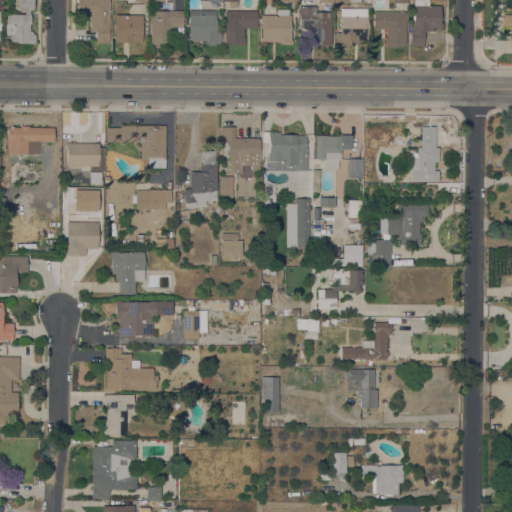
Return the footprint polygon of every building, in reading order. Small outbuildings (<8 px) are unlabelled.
[(33,0),(33,9),(29,9),(29,14),(30,14),(30,23),(29,23),(29,31),(32,31),(32,34),(35,34),(35,43),(9,43),(9,34),(5,34),(5,23),(6,23),(6,14),(17,14),(17,0),(33,0)] [(109,0),(109,44),(106,44),(106,43),(97,42),(97,44),(95,44),(95,31),(89,31),(89,14),(77,14),(77,0),(109,0)] [(318,0),(333,0),(333,2),(332,2),(331,43),(325,43),(325,45),(320,45),(320,43),(312,43),(312,27),(299,27),(300,14),(298,14),(299,5),(318,6),(318,1),(318,0)] [(428,0),(428,5),(440,5),(439,22),(443,22),(443,29),(435,29),(435,30),(424,30),(424,46),(409,45),(410,21),(413,21),(413,0),(428,0)] [(338,27),(340,17),(340,8),(369,8),(369,41),(350,41),(350,45),(335,45),(335,32),(339,32),(338,27)] [(288,9),(288,14),(290,14),(290,37),(293,37),(293,44),(279,44),(280,41),(261,41),(261,14),(276,14),(276,9),(288,9)] [(182,10),(182,26),(169,26),(169,42),(161,42),(161,44),(151,44),(151,42),(150,42),(150,10),(182,10)] [(215,18),(216,26),(215,31),(220,31),(220,45),(205,44),(205,40),(194,40),(194,38),(188,38),(188,33),(187,25),(188,19),(188,10),(215,10),(215,18)] [(257,10),(256,27),(243,27),(243,37),(244,37),(244,45),(232,45),(232,42),(224,42),(224,10),(257,10)] [(406,11),(405,44),(397,43),(397,46),(385,46),(385,38),(386,38),(386,29),(373,28),(373,11),(406,11)] [(142,14),(141,42),(113,42),(114,14),(142,14)] [(511,25),(503,25),(503,14),(511,14),(511,25)] [(20,127),(20,125),(28,125),(28,127),(54,127),(53,141),(40,141),(40,154),(6,153),(7,126),(20,127)] [(165,125),(165,167),(147,167),(147,159),(140,159),(140,142),(135,142),(135,141),(106,141),(106,127),(119,127),(119,125),(165,125)] [(411,181),(411,157),(416,157),(417,146),(420,146),(420,125),(435,125),(435,146),(438,146),(438,162),(434,162),(434,170),(438,170),(438,181),(411,181)] [(259,137),(259,169),(251,169),(251,164),(241,164),(241,172),(225,172),(225,159),(227,159),(227,140),(221,140),(221,126),(235,126),(235,137),(259,137)] [(268,170),(268,137),(265,137),(265,134),(269,134),(269,131),(280,131),(280,134),(305,134),(305,148),(306,148),(306,170),(268,170)] [(350,135),(350,148),(341,148),(340,159),(335,159),(335,168),(323,168),(323,159),(315,159),(315,134),(350,135)] [(98,142),(98,165),(66,165),(66,142),(98,142)] [(189,171),(199,171),(199,164),(201,164),(201,150),(215,150),(215,164),(216,164),(216,200),(205,200),(205,205),(186,208),(183,189),(189,188),(189,171)] [(361,158),(361,171),(348,171),(348,158),(361,158)] [(232,176),(232,201),(220,201),(219,176),(232,176)] [(264,194),(264,184),(262,180),(265,179),(266,183),(270,184),(275,185),(275,194),(264,194)] [(170,190),(170,209),(135,209),(135,190),(170,190)] [(273,194),(273,205),(265,205),(265,194),(273,194)] [(309,237),(295,237),(294,215),(286,215),(286,203),(294,203),(294,198),(308,197),(309,237)] [(359,200),(359,217),(346,216),(346,199),(359,200)] [(379,217),(397,217),(397,204),(427,204),(427,216),(420,216),(420,221),(418,221),(418,233),(420,233),(420,244),(396,244),(396,234),(389,234),(389,239),(390,239),(389,266),(371,265),(371,254),(366,254),(367,240),(374,240),(374,238),(382,238),(382,232),(379,232),(379,217)] [(98,222),(97,248),(85,247),(85,255),(66,255),(66,221),(98,222)] [(241,256),(221,256),(221,241),(219,241),(220,234),(221,234),(221,233),(237,233),(237,240),(241,240),(241,256)] [(172,248),(162,248),(162,238),(172,238),(172,248)] [(360,244),(360,266),(319,266),(319,254),(330,254),(330,260),(342,260),(342,244),(360,244)] [(143,251),(143,261),(145,261),(145,263),(143,263),(143,280),(135,280),(134,294),(118,293),(118,280),(114,280),(114,272),(112,272),(110,250),(143,251)] [(0,259),(1,259),(1,255),(27,256),(26,272),(15,272),(15,293),(0,292),(0,259)] [(336,307),(316,307),(317,288),(331,288),(332,272),(332,267),(347,267),(347,269),(363,269),(363,284),(358,284),(361,291),(354,295),(352,289),(336,289),(336,307)] [(261,313),(260,294),(267,294),(268,313),(261,313)] [(171,300),(171,314),(156,314),(156,318),(151,318),(151,336),(132,336),(132,338),(118,338),(118,319),(114,319),(115,300),(171,300)] [(0,301),(2,302),(2,309),(3,309),(3,317),(1,317),(1,322),(13,322),(13,339),(0,338),(0,301)] [(207,310),(206,332),(198,332),(198,338),(182,338),(182,310),(187,310),(187,306),(193,306),(193,310),(207,310)] [(334,324),(329,321),(332,316),(337,319),(334,324)] [(318,319),(317,331),(306,330),(306,329),(296,328),(297,318),(318,319)] [(320,324),(322,318),(328,319),(327,326),(320,324)] [(340,346),(361,346),(361,340),(372,340),(373,322),(387,322),(387,323),(391,323),(390,330),(387,330),(387,332),(386,332),(386,339),(387,339),(387,356),(386,356),(386,359),(340,358),(340,346)] [(105,369),(107,369),(107,361),(106,361),(106,359),(105,359),(105,347),(121,347),(121,353),(130,353),(130,359),(138,359),(138,367),(152,367),(152,375),(157,375),(157,381),(155,381),(155,389),(105,388),(105,369)] [(186,355),(185,363),(178,363),(178,355),(186,355)] [(0,356),(19,356),(18,379),(10,379),(10,391),(17,391),(17,396),(18,396),(18,411),(17,411),(17,415),(5,415),(5,424),(0,423),(0,356)] [(356,388),(359,388),(359,379),(345,379),(345,368),(374,369),(373,389),(376,389),(376,407),(359,407),(360,394),(356,394),(356,390),(356,388)] [(278,411),(264,411),(264,385),(261,385),(261,376),(278,376),(278,411)] [(133,402),(125,402),(125,423),(127,423),(127,435),(101,435),(101,417),(103,417),(103,394),(133,394),(133,402)] [(395,401),(395,413),(383,413),(383,401),(395,401)] [(364,444),(352,444),(352,446),(348,446),(348,442),(347,442),(347,437),(364,437),(364,444)] [(92,445),(111,445),(111,439),(128,439),(135,439),(135,459),(119,459),(119,464),(136,464),(136,488),(108,488),(108,498),(91,498),(92,445)] [(332,472),(332,452),(336,451),(345,451),(346,472),(336,472),(332,472)] [(391,494),(391,495),(383,495),(383,494),(379,494),(379,493),(374,493),(374,492),(371,492),(371,475),(360,475),(360,464),(376,464),(376,465),(379,465),(379,463),(402,464),(401,482),(398,482),(398,494),(391,494)] [(146,499),(146,486),(161,486),(160,500),(146,499)]
